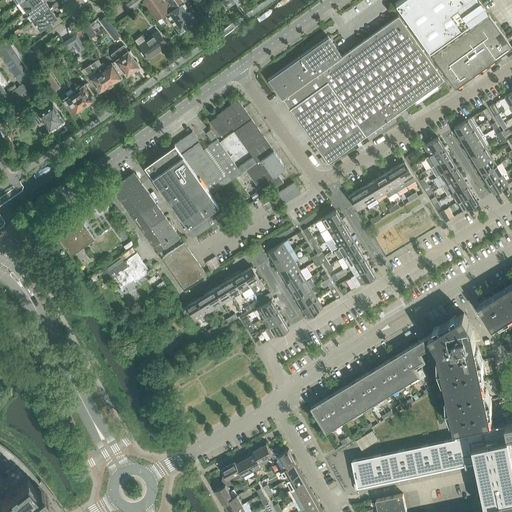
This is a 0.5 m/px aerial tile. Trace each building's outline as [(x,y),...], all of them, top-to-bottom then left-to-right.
[(19,0),(19,1),(17,2),(24,11),(26,10),(39,0),(19,0)] [(44,0),(39,0),(26,10),(29,15),(27,16),(31,21),(33,19),(50,7),(44,0)] [(139,0),(131,0),(122,7),(125,12),(140,1),(139,0)] [(142,0),(157,19),(166,13),(180,32),(187,27),(190,25),(197,20),(183,1),(184,0),(142,0)] [(398,0),(394,3),(429,51),(485,10),(478,0),(398,0)] [(50,7),(33,19),(31,21),(30,21),(37,31),(57,16),(50,7)] [(488,14),(431,54),(454,87),(511,46),(488,14)] [(341,55),(342,56),(281,99),(282,100),(283,99),(310,136),(327,161),(365,134),(369,140),(396,121),(392,115),(443,79),(398,15),(341,55)] [(105,16),(100,20),(109,32),(115,28),(105,16)] [(89,24),(84,28),(91,38),(96,34),(89,24)] [(142,34),(135,40),(138,45),(144,53),(143,53),(145,55),(148,58),(156,52),(155,51),(166,43),(167,43),(158,30),(145,39),(142,34)] [(64,42),(63,42),(64,43),(67,48),(74,44),(78,51),(84,47),(76,34),(72,37),(64,42)] [(342,56),(341,55),(327,36),(267,79),(281,99),(342,56)] [(5,37),(0,40),(0,46),(8,41),(5,37)] [(14,84),(7,89),(9,92),(7,94),(0,83),(0,94),(1,97),(0,98),(0,104),(21,90),(25,95),(38,85),(8,41),(0,46),(0,53),(21,84),(16,87),(14,84)] [(133,69),(138,65),(123,45),(112,54),(126,74),(127,73),(128,74),(130,74),(133,71),(133,70),(133,69)] [(98,59),(95,61),(110,84),(114,81),(116,81),(119,79),(120,78),(121,77),(111,63),(106,66),(103,62),(101,63),(98,59)] [(92,63),(84,68),(90,77),(99,91),(100,91),(102,91),(105,89),(105,87),(110,84),(95,61),(92,63)] [(50,72),(45,75),(54,90),(59,87),(50,72)] [(74,91),(83,105),(85,104),(86,105),(89,103),(89,101),(94,97),(84,84),(80,87),(78,85),(72,89),(74,91)] [(71,88),(65,92),(67,95),(63,99),(73,112),(77,109),(79,110),(81,109),(83,108),(82,106),(83,105),(74,91),(72,89),(71,88)] [(511,91),(503,97),(509,106),(511,104),(511,91)] [(220,111),(209,118),(211,121),(210,121),(215,127),(214,127),(216,129),(220,135),(232,126),(228,121),(230,120),(229,117),(239,110),(240,111),(244,108),(238,100),(221,112),(220,111)] [(58,124),(64,120),(53,103),(38,114),(38,113),(33,116),(39,125),(43,122),(49,130),(55,126),(58,124)] [(495,115),(500,112),(494,103),(489,106),(495,115)] [(486,107),(482,110),(488,119),(492,117),(486,107)] [(232,126),(254,157),(253,158),(252,157),(238,167),(241,172),(256,161),(257,161),(273,149),(251,118),(244,108),(240,111),(239,110),(229,117),(230,120),(228,121),(232,126)] [(472,116),(453,127),(459,137),(477,126),(472,116)] [(477,126),(459,137),(465,146),(483,135),(477,126)] [(192,131),(175,144),(210,194),(241,172),(238,167),(237,167),(210,129),(206,133),(208,135),(206,136),(210,143),(207,145),(225,169),(220,172),(198,142),(199,141),(192,131)] [(483,135),(465,146),(470,155),(485,146),(489,144),(483,135)] [(438,137),(423,146),(429,155),(444,146),(438,137)] [(167,198),(174,208),(174,209),(174,208),(182,218),(181,219),(182,219),(187,226),(185,227),(191,237),(226,216),(210,194),(175,144),(174,144),(175,146),(145,167),(151,176),(152,177),(159,187),(167,197),(166,197),(167,198)] [(444,146),(429,155),(434,164),(449,155),(444,146)] [(485,146),(470,155),(476,165),(491,156),(485,146)] [(257,161),(245,169),(263,194),(283,181),(277,172),(285,166),(285,165),(274,150),(273,149),(257,161)] [(434,164),(431,167),(437,176),(437,175),(455,165),(449,155),(434,164)] [(491,156),(476,165),(481,174),(496,165),(491,156)] [(394,167),(406,186),(416,180),(404,161),(394,167)] [(496,165),(481,174),(487,183),(502,174),(506,172),(500,163),(497,165),(496,165)] [(442,182),(441,183),(442,185),(461,174),(455,165),(437,175),(442,182)] [(394,167),(385,173),(397,191),(406,186),(394,167)] [(134,172),(113,188),(120,198),(120,199),(121,199),(128,209),(135,219),(136,220),(143,230),(165,215),(164,215),(157,205),(157,204),(149,194),(150,194),(149,194),(142,184),(142,183),(141,183),(138,178),(139,177),(136,174),(135,174),(134,173),(134,172)] [(385,173),(376,178),(385,193),(387,197),(397,191),(385,173)] [(461,174),(442,185),(447,192),(450,190),(451,192),(466,183),(461,174)] [(502,174),(487,183),(493,193),(508,184),(502,174)] [(376,178),(367,184),(376,199),(385,193),(376,178)] [(294,182),(276,193),(282,203),(300,192),(294,182)] [(466,183),(451,192),(457,201),(472,192),(466,183)] [(367,184),(358,189),(367,204),(369,208),(378,202),(376,199),(367,184)] [(358,189),(348,195),(357,210),(367,204),(358,189)] [(478,202),(472,192),(457,201),(463,211),(478,202)] [(279,208),(270,193),(260,199),(269,214),(279,208)] [(101,196),(91,203),(98,214),(109,206),(101,196)] [(336,210),(317,221),(322,231),(341,219),(336,210)] [(449,219),(443,210),(439,212),(445,222),(449,219)] [(77,214),(54,231),(71,254),(94,238),(77,214)] [(164,215),(165,215),(143,230),(143,231),(143,230),(150,240),(150,241),(151,241),(158,251),(158,252),(159,251),(165,246),(165,247),(180,236),(179,236),(172,226),(172,225),(164,215)] [(341,219),(322,231),(328,240),(347,228),(341,219)] [(347,228),(328,240),(333,249),(353,238),(347,228)] [(353,238),(333,249),(339,259),(358,247),(353,238)] [(287,239),(268,251),(273,260),(288,251),(293,249),(287,239)] [(174,273),(181,283),(181,284),(184,287),(206,273),(202,269),(203,269),(202,268),(187,247),(188,247),(187,247),(183,242),(162,257),(166,262),(166,263),(166,262),(173,273),(174,273)] [(358,247),(339,259),(345,268),(349,265),(364,256),(358,247)] [(288,251),(273,260),(279,270),(294,261),(298,258),(293,249),(288,251)] [(116,281),(118,285),(119,287),(120,287),(120,288),(133,279),(135,281),(145,274),(144,273),(149,270),(144,262),(142,264),(140,261),(142,260),(136,252),(109,271),(116,281)] [(364,256),(349,265),(354,274),(369,265),(364,256)] [(294,261),(279,270),(285,279),(300,270),(294,261)] [(354,274),(355,275),(350,277),(356,287),(375,275),(369,265),(354,274)] [(241,271),(250,286),(260,281),(251,266),(241,271)] [(300,270),(285,279),(290,288),(309,276),(304,267),(300,270)] [(241,271),(232,277),(241,292),(250,286),(241,271)] [(311,288),(315,286),(309,276),(290,288),(296,297),(311,288)] [(232,277),(223,283),(232,298),(241,292),(232,277)] [(223,283),(214,288),(223,303),(232,298),(223,283)] [(511,284),(479,304),(479,305),(478,306),(479,308),(481,307),(493,327),(511,315),(511,284)] [(336,299),(340,296),(334,287),(330,289),(336,299)] [(214,288),(204,294),(213,309),(223,303),(214,288)] [(311,288),(296,297),(301,307),(316,298),(311,288)] [(262,292),(256,296),(260,303),(272,296),(270,292),(264,295),(262,292)] [(204,294),(195,299),(204,314),(213,309),(204,294)] [(316,298),(301,307),(307,316),(322,307),(316,298)] [(195,299),(186,305),(195,320),(204,314),(195,299)] [(271,299),(256,308),(262,318),(277,309),(271,299)] [(277,309),(262,318),(268,327),(283,318),(277,309)] [(464,313),(311,406),(327,431),(420,374),(414,365),(425,358),(421,352),(435,343),(438,349),(455,428),(456,430),(493,422),(492,420),(473,328),(464,313)] [(289,327),(283,318),(268,327),(264,329),(270,339),(289,327)] [(511,334),(501,341),(508,352),(511,349),(511,334)] [(404,511),(407,511),(403,493),(376,499),(379,511),(511,511),(511,451),(509,438),(511,437),(511,416),(511,417),(507,417),(506,417),(506,424),(456,434),(457,438),(429,444),(429,443),(407,448),(353,460),(358,485),(386,479),(386,480),(462,464),(477,461),(486,508),(488,508),(488,511),(404,511)] [(267,443),(254,450),(260,460),(262,464),(268,461),(268,458),(267,456),(270,454),(271,456),(275,457),(277,449),(275,448),(271,450),(267,443)] [(277,449),(275,457),(278,458),(277,461),(281,469),(286,467),(296,462),(289,449),(281,453),(279,450),(277,449)] [(254,450),(245,455),(253,470),(262,464),(260,460),(254,450)] [(241,470),(240,471),(243,475),(253,470),(245,455),(235,460),(241,470)] [(243,475),(240,471),(241,470),(235,460),(222,468),(226,475),(223,477),(222,479),(230,482),(231,478),(230,476),(232,475),(234,479),(243,475)] [(281,469),(281,470),(287,479),(301,471),(296,462),(286,467),(281,469)] [(301,471),(287,479),(292,489),(307,481),(301,471)] [(48,502),(44,496),(47,494),(43,488),(39,491),(35,486),(28,477),(0,499),(6,507),(10,511),(54,511),(56,511),(48,502)] [(224,485),(216,489),(223,502),(233,497),(233,496),(227,486),(229,485),(230,482),(222,479),(222,482),(224,485)] [(307,481),(292,489),(297,498),(312,490),(307,481)] [(297,498),(297,499),(294,500),(299,509),(302,508),(317,499),(312,490),(297,498)] [(233,496),(233,497),(223,502),(228,511),(243,504),(243,503),(238,494),(233,496)] [(317,499),(302,508),(304,511),(316,511),(322,509),(317,499)] [(243,504),(228,511),(249,511),(252,510),(247,501),(243,503),(243,504)]
